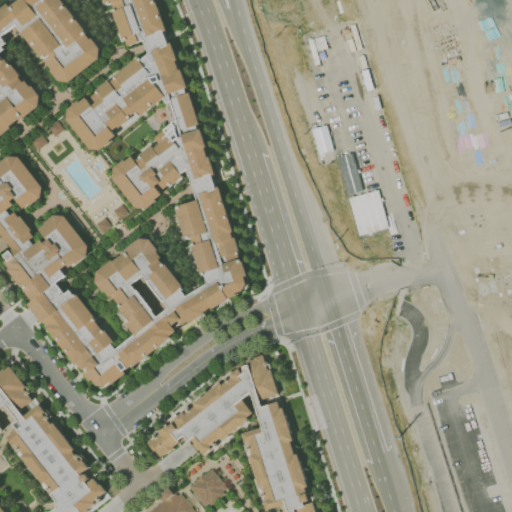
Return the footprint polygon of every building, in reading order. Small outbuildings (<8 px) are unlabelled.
[(125,373),(123,371),(131,365),(132,367),(170,338),(169,336),(175,331),(172,326),(178,322),(181,325),(187,321),(188,323),(213,307),(214,308),(228,299),(236,296),(235,293),(242,291),(246,284),(243,276),(247,276),(242,261),(240,261),(240,259),(237,260),(237,259),(223,264),(217,244),(220,243),(224,256),(239,252),(234,237),(232,238),(230,232),(233,231),(218,187),(215,188),(211,175),(215,174),(209,157),(207,157),(204,148),(206,147),(200,129),(197,130),(195,126),(199,125),(189,93),(186,94),(184,89),(187,87),(181,69),(179,70),(176,61),(177,60),(170,42),(167,43),(163,31),(166,30),(155,0),(18,0),(10,6),(7,3),(2,7),(1,5),(0,5),(0,231),(14,249),(10,251),(9,250),(3,254),(8,260),(5,262),(10,268),(9,269),(20,284),(22,283),(26,288),(24,289),(33,301),(29,304),(44,322),(46,321),(50,327),(49,328),(76,363),(77,362),(83,368),(90,363),(94,368),(85,374),(90,380),(93,378),(97,384),(104,384),(110,380),(112,382),(125,373)] [(337,157),(347,194),(361,190),(351,153),(337,157)] [(387,227),(378,189),(348,197),(358,235),(387,227)] [(254,357),(264,354),(266,362),(268,362),(269,364),(267,364),(268,370),(271,369),(279,394),(260,400),(262,407),(278,402),(280,409),(283,408),(293,440),(291,441),(295,454),(297,453),(308,486),(305,487),(309,500),(303,502),(304,505),(313,502),(316,511),(288,511),(286,504),(267,510),(264,501),(267,500),(265,495),(263,496),(262,494),(265,493),(263,487),(260,488),(249,456),(252,455),(250,449),(248,450),(247,447),(250,446),(249,442),(246,443),(242,434),(263,427),(252,392),(242,399),(253,413),(248,417),(249,419),(222,440),(221,438),(216,442),(217,444),(216,445),(214,443),(210,446),(212,448),(204,454),(200,449),(198,450),(194,445),(196,443),(192,439),(189,441),(185,435),(179,440),(180,441),(173,447),(174,448),(166,454),(166,453),(161,456),(156,450),(154,451),(148,443),(155,438),(153,436),(155,434),(157,436),(160,433),(159,431),(167,426),(168,427),(173,423),(172,422),(176,418),(184,412),(185,414),(189,411),(187,409),(189,407),(191,410),(196,406),(194,403),(221,382),(223,385),(227,381),(226,379),(228,378),(229,379),(233,377),(231,374),(239,368),(243,374),(245,372),(243,366),(247,365),(247,361),(254,359),(254,357)] [(0,511),(0,371),(2,369),(3,371),(4,369),(5,370),(10,366),(27,386),(24,388),(27,391),(29,390),(31,393),(29,394),(38,406),(40,404),(46,412),(44,414),(46,417),(49,415),(50,417),(48,419),(52,424),(54,422),(75,449),(73,451),(76,455),(78,454),(80,456),(78,457),(81,461),(83,460),(89,468),(80,475),(82,477),(82,476),(83,475),(84,475),(84,474),(85,474),(86,474),(87,474),(87,475),(88,475),(89,476),(89,477),(90,477),(90,478),(90,479),(90,480),(89,480),(89,481),(88,482),(87,482),(86,483),(87,484),(95,478),(100,485),(101,484),(107,492),(100,497),(102,499),(100,500),(98,498),(95,501),(97,504),(85,511),(0,511)] [(205,506),(189,487),(197,481),(196,480),(205,473),(205,474),(212,468),(217,474),(223,482),(227,488),(223,491),(225,493),(211,505),(209,503),(205,506)] [(148,511),(163,501),(160,497),(164,494),(163,492),(169,487),(170,488),(175,484),(179,490),(175,493),(177,496),(181,493),(196,511),(148,511)]
